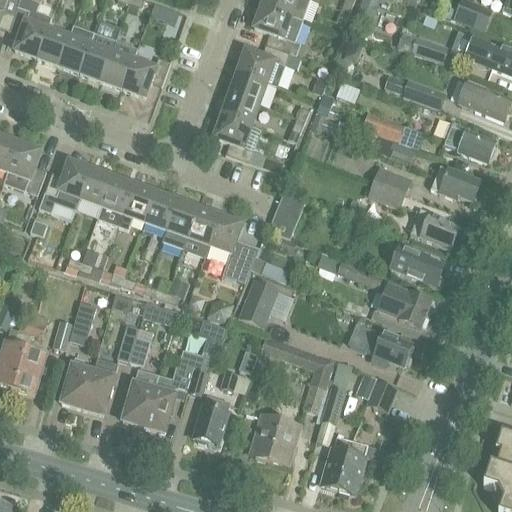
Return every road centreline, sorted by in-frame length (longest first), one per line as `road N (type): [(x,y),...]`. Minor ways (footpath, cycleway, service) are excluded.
road 1 (residential): [(417,511),(511,281)]
road 2 (secondary): [(195,511),(0,455)]
road 3 (residential): [(170,155),(0,94)]
road 4 (residential): [(170,155),(229,0)]
